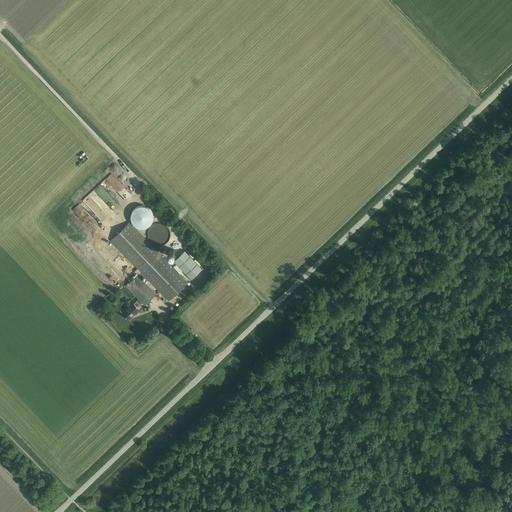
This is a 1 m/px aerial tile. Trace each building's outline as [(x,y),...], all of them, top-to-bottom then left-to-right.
[(131,196),(113,177),(107,182),(126,201),(131,196)] [(96,193),(106,204),(111,199),(102,188),(96,193)] [(151,224),(151,223),(152,222),(153,221),(153,220),(153,219),(153,218),(154,217),(153,215),(153,214),(153,213),(153,212),(152,211),(151,210),(151,209),(150,208),(149,207),(148,207),(147,206),(146,206),(144,205),(143,205),(142,205),(141,205),(140,205),(139,206),(137,206),(136,207),(135,207),(134,208),(134,209),(133,210),(132,211),(132,212),(131,213),(131,214),(131,215),(131,217),(131,218),(131,219),(131,220),(132,221),(132,222),(133,223),(134,224),(134,225),(135,226),(136,227),(137,227),(138,227),(140,228),(141,228),(142,228),(143,228),(144,228),(145,228),(146,227),(148,227),(149,226),(149,225),(150,225),(151,224)] [(110,269),(138,299),(142,303),(144,305),(156,294),(137,274),(141,271),(169,301),(187,282),(130,222),(111,240),(137,268),(134,271),(122,258),(110,269)] [(174,261),(191,279),(202,269),(185,250),(174,261)] [(133,303),(122,313),(129,320),(140,310),(137,307),(142,303),(138,299),(134,303),(133,303)]
